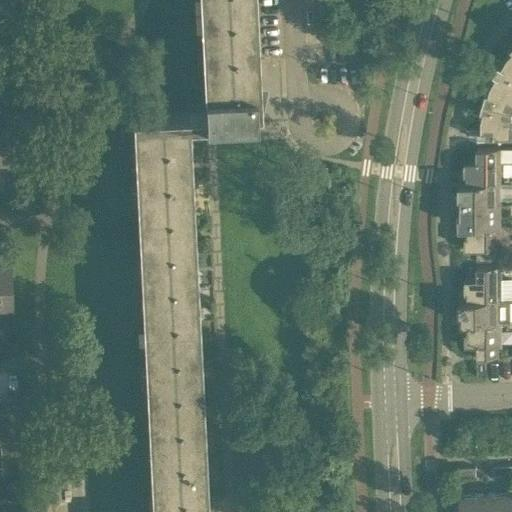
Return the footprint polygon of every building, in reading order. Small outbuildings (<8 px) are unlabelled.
[(204,0),(210,109),(204,109),(204,111),(235,109),(236,129),(256,128),(249,0),(204,0)] [(465,130),(465,135),(466,135),(511,135),(511,43),(508,47),(510,48),(502,61),(489,53),(489,54),(488,54),(485,58),(486,59),(499,66),(489,84),(487,83),(479,114),(481,114),(481,129),(466,129),(466,130),(465,130)] [(201,511),(183,112),(188,112),(188,110),(132,112),(132,115),(138,115),(156,511),(201,511)] [(458,182),(500,182),(500,148),(476,148),(476,160),(464,160),(464,177),(458,177),(458,182)] [(500,204),(500,182),(458,182),(458,199),(452,199),(452,204),(500,204)] [(500,225),(500,204),(452,204),(452,209),(458,209),(458,225),(500,225)] [(500,259),(500,225),(458,225),(458,231),(464,231),(464,247),(476,247),(476,260),(500,259)] [(0,243),(1,262),(0,261),(0,305),(13,305),(10,241),(0,241),(0,243)] [(464,277),(464,290),(464,294),(458,294),(458,300),(500,299),(500,265),(476,265),(476,277),(464,277)] [(452,316),(452,322),(458,322),(458,321),(500,321),(510,321),(510,299),(500,299),(458,300),(458,316),(452,316)] [(458,321),(458,322),(458,327),(464,327),(464,343),(476,343),(476,355),(500,355),(500,321),(458,321)] [(486,374),(486,359),(477,359),(477,374),(486,374)] [(8,378),(8,388),(17,387),(17,378),(8,378)] [(0,407),(0,451),(20,450),(17,387),(7,388),(8,407),(0,407)] [(508,464),(493,465),(493,475),(509,474),(508,464)] [(458,466),(459,476),(476,476),(475,466),(458,466)] [(485,511),(510,511),(510,491),(485,492),(485,511)] [(460,511),(485,511),(485,492),(459,493),(460,511)]
